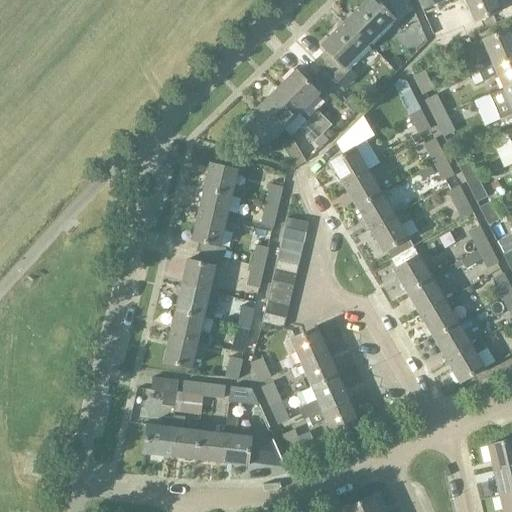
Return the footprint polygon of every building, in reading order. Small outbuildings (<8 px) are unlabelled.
[(324,39),(357,3),(354,0),(342,0),(326,18),(324,16),(313,29),(324,39)] [(413,12),(407,0),(375,0),(374,1),(373,0),(366,0),(344,22),(367,45),(390,23),(393,27),(408,13),(413,12)] [(416,0),(421,11),(433,6),(430,0),(416,0)] [(500,10),(496,0),(461,0),(471,22),(500,10)] [(346,66),(367,45),(344,22),(319,46),(324,51),(313,61),(336,84),(350,70),(346,66)] [(480,43),(490,66),(511,57),(511,35),(510,30),(480,43)] [(494,76),(500,90),(511,84),(511,57),(490,66),(470,75),(474,85),(494,76)] [(295,71),(276,89),(299,113),(318,94),(295,71)] [(412,77),(421,96),(432,90),(423,72),(412,77)] [(511,112),(511,84),(500,90),(488,95),(498,119),(511,112)] [(276,89),(258,107),(281,131),(299,113),(276,89)] [(424,101),(432,118),(444,113),(435,95),(424,101)] [(258,107),(240,125),(263,149),(281,131),(258,107)] [(429,129),(419,110),(408,116),(417,135),(429,129)] [(317,112),(308,121),(321,134),(330,125),(317,112)] [(432,118),(442,138),(454,132),(444,113),(432,118)] [(312,144),(321,134),(308,121),(299,130),(312,144)] [(423,145),(434,167),(445,161),(434,139),(423,145)] [(304,162),(292,141),(281,148),(294,169),(304,162)] [(336,158),(328,163),(343,188),(368,173),(353,148),(336,158)] [(434,167),(441,182),(453,176),(445,161),(434,167)] [(457,168),(466,185),(477,180),(468,162),(457,168)] [(208,164),(201,193),(229,200),(236,171),(208,164)] [(368,173),(343,188),(358,213),(382,198),(368,173)] [(466,185),(475,203),(486,198),(477,180),(466,185)] [(269,185),(264,208),(276,211),(282,188),(269,185)] [(467,205),(458,186),(446,192),(456,211),(467,205)] [(201,193),(195,221),(233,230),(237,214),(227,212),(229,200),(201,193)] [(382,198),(358,213),(372,237),(397,222),(382,198)] [(478,208),(487,226),(498,220),(489,203),(478,208)] [(272,228),(276,211),(264,208),(260,225),(272,228)] [(286,218),(283,228),(305,233),(307,223),(286,218)] [(200,244),(198,253),(222,259),(224,249),(218,247),(222,232),(232,234),(233,230),(195,221),(190,241),(200,244)] [(397,222),(372,237),(382,253),(385,251),(390,259),(413,248),(407,239),(397,222)] [(467,233),(477,252),(488,245),(479,227),(467,233)] [(283,228),(281,239),(302,244),(305,233),(283,228)] [(511,234),(497,243),(503,254),(511,249),(511,234)] [(281,239),(278,249),(300,254),(302,244),(281,239)] [(254,245),(250,265),(262,269),(267,248),(254,245)] [(465,270),(481,261),(486,270),(497,264),(488,245),(477,252),(460,262),(465,270)] [(278,249),(276,260),(297,265),(300,254),(278,249)] [(511,250),(502,256),(511,273),(511,272),(511,250)] [(186,260),(180,285),(208,292),(214,267),(220,268),(222,259),(198,253),(195,263),(186,260)] [(392,271),(405,294),(430,279),(416,256),(392,271)] [(276,260),(273,270),(295,276),(297,265),(276,260)] [(258,289),(262,269),(250,265),(245,286),(258,289)] [(273,270),(271,281),(292,286),(295,276),(273,270)] [(491,280),(500,298),(511,291),(502,274),(491,280)] [(405,294),(418,316),(443,301),(430,279),(405,294)] [(271,281),(268,291),(290,297),(292,286),(271,281)] [(180,285),(174,312),(202,319),(212,321),(218,295),(208,292),(180,285)] [(268,291),(266,302),(288,307),(290,297),(268,291)] [(511,315),(511,293),(511,291),(500,298),(509,317),(511,315)] [(418,316),(432,338),(456,324),(449,311),(459,305),(454,296),(444,302),(443,301),(418,316)] [(266,302),(264,312),(285,318),(288,307),(266,302)] [(241,307),(239,314),(231,312),(222,323),(236,326),(249,329),(253,309),(241,307)] [(198,333),(202,319),(174,312),(167,338),(196,345),(207,348),(210,336),(198,333)] [(264,312),(261,323),(283,329),(285,318),(264,312)] [(432,338),(445,361),(470,346),(456,324),(432,338)] [(249,329),(236,326),(234,336),(232,347),(244,350),(249,329)] [(315,328),(289,340),(299,363),(326,352),(315,328)] [(196,345),(167,338),(162,363),(190,369),(196,345)] [(483,369),(475,355),(485,349),(479,340),(470,346),(445,361),(458,384),(483,369)] [(326,352),(299,363),(310,386),(336,375),(326,352)] [(237,381),(242,360),(229,357),(224,378),(237,381)] [(249,364),(258,383),(269,378),(261,359),(249,364)] [(316,400),(300,408),(305,418),(320,411),(347,399),(336,375),(310,386),(316,400)] [(150,391),(163,392),(161,406),(174,407),(176,394),(177,381),(151,378),(150,391)] [(176,394),(174,415),(200,417),(202,397),(203,384),(183,382),(181,394),(176,394)] [(260,388),(267,405),(279,400),(271,383),(260,388)] [(224,387),(203,384),(202,397),(222,399),(224,387)] [(250,390),(229,387),(227,400),(248,402),(250,390)] [(320,411),(305,418),(309,428),(325,421),(332,436),(358,425),(358,424),(347,399),(320,411)] [(288,420),(279,400),(267,405),(276,426),(288,420)] [(172,419),(167,457),(194,460),(198,431),(182,429),(183,418),(172,417),(172,419)] [(145,425),(142,454),(167,457),(172,419),(160,418),(160,426),(145,425)] [(223,434),(220,463),(246,466),(247,462),(274,465),(267,440),(250,437),(235,435),(237,420),(225,418),(223,434)] [(281,436),(290,455),(301,449),(293,430),(281,436)] [(198,431),(194,460),(220,463),(223,434),(198,431)] [(511,440),(486,446),(492,472),(511,467),(511,440)] [(511,467),(492,472),(498,497),(511,493),(511,467)] [(511,511),(511,493),(498,497),(501,511),(511,511)] [(343,510),(344,511),(377,511),(371,497),(343,510)]
